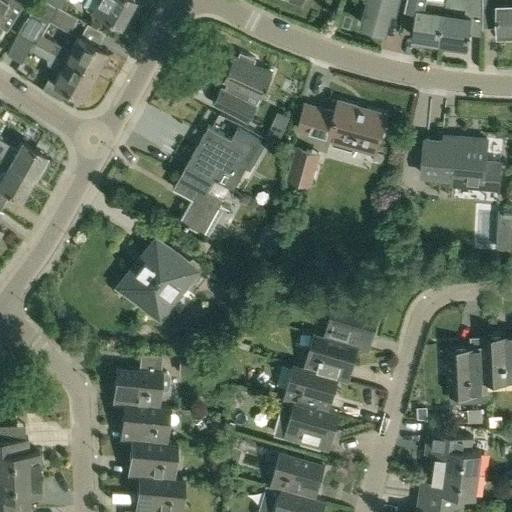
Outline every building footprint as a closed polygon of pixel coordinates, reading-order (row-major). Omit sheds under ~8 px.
[(0,0),(0,24),(5,27),(22,0),(0,0)] [(33,0),(24,18),(42,28),(53,8),(39,0),(33,0)] [(95,0),(91,9),(118,24),(131,0),(95,0)] [(368,0),(362,22),(386,28),(391,6),(396,7),(397,0),(368,0)] [(406,0),(406,4),(417,7),(414,34),(440,38),(444,9),(445,0),(406,0)] [(471,13),(456,11),(458,1),(454,0),(445,0),(440,38),(467,42),(471,13)] [(497,2),(498,7),(498,31),(511,30),(511,0),(482,0),(483,2),(497,2)] [(24,18),(17,30),(92,72),(105,48),(78,34),(70,48),(67,46),(66,47),(40,32),(42,28),(24,18)] [(79,95),(92,72),(17,30),(6,51),(20,59),(27,47),(48,58),(46,61),(59,69),(52,81),(79,95)] [(222,82),(212,100),(236,113),(249,89),(261,95),(262,95),(263,92),(265,92),(268,85),(266,85),(273,70),(254,61),(256,56),(241,49),(239,54),(235,52),(224,78),(227,79),(225,84),(222,82)] [(160,92),(169,71),(159,66),(150,88),(160,92)] [(378,143),(387,112),(339,99),(336,110),(305,101),(298,127),(334,137),(336,131),(378,143)] [(209,121),(187,160),(217,176),(223,164),(231,168),(239,154),(248,159),(261,136),(237,123),(231,134),(209,121)] [(457,135),(456,140),(425,138),(421,172),(452,175),(452,181),(498,186),(500,161),(485,160),(487,138),(457,135)] [(0,156),(33,175),(45,153),(21,139),(16,148),(0,138),(0,156)] [(298,145),(289,176),(310,182),(319,150),(298,145)] [(33,175),(0,156),(0,172),(2,173),(0,176),(0,185),(20,197),(33,175)] [(216,178),(217,176),(187,160),(172,186),(191,196),(179,217),(204,230),(224,194),(223,193),(229,184),(216,178)] [(511,236),(511,229),(497,229),(497,249),(511,249),(511,236)] [(180,287),(196,266),(158,236),(122,282),(161,312),(171,299),(160,290),(169,279),(180,287)] [(335,300),(325,335),(357,344),(368,347),(378,312),(335,300)] [(487,399),(486,377),(511,376),(511,331),(484,333),(485,345),(486,377),(487,399)] [(315,332),(305,366),(336,374),(347,377),(357,344),(325,335),(315,332)] [(449,346),(450,391),(451,391),(452,400),(487,399),(486,377),(485,345),(449,346)] [(209,355),(187,358),(190,374),(212,370),(209,355)] [(166,371),(160,370),(161,368),(117,363),(113,400),(124,401),(157,404),(158,389),(164,390),(168,386),(169,374),(166,371)] [(294,363),(285,397),(327,408),(336,374),(305,366),(294,363)] [(275,431),(285,434),(327,446),(337,411),(327,408),(285,397),(275,431)] [(120,436),(131,437),(164,440),(168,405),(157,404),(124,401),(120,436)] [(468,420),(481,419),(480,406),(467,407),(468,420)] [(0,425),(0,471),(39,470),(38,447),(27,448),(27,435),(5,435),(5,425),(0,425)] [(434,466),(478,472),(481,450),(471,448),(472,435),(428,429),(426,443),(437,445),(434,466)] [(127,472),(139,473),(171,476),(175,441),(164,440),(131,437),(127,472)] [(271,484),(282,486),(313,495),(323,461),(281,449),(271,484)] [(420,486),(418,498),(463,505),(464,493),(475,494),(478,472),(434,466),(431,487),(420,486)] [(0,506),(29,506),(29,494),(39,493),(39,470),(0,471),(0,506)] [(135,509),(148,510),(162,511),(178,511),(182,478),(171,476),(139,473),(135,509)] [(319,511),(324,498),(313,495),(282,486),(271,484),(267,485),(259,511),(319,511)] [(405,510),(405,511),(461,511),(463,505),(418,498),(417,511),(405,510)]
